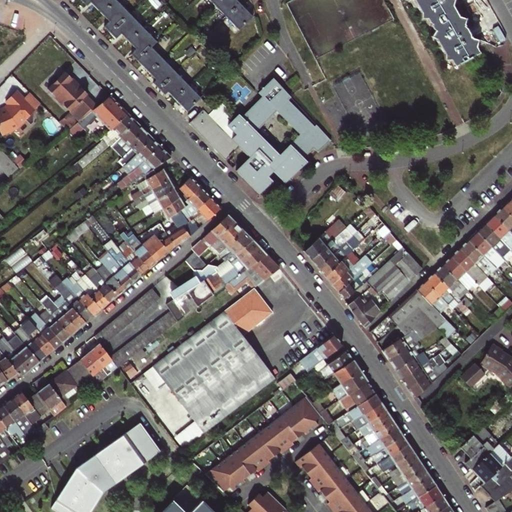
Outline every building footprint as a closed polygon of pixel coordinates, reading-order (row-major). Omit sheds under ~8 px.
[(80,0),(88,8),(92,4),(111,23),(107,28),(118,40),(123,35),(139,50),(133,56),(158,81),(155,84),(167,96),(170,94),(188,113),(202,100),(152,49),(157,44),(144,31),(113,0),(80,0)] [(208,0),(214,5),(240,32),(254,18),(236,0),(208,0)] [(413,0),(420,12),(420,20),(427,18),(434,31),(430,40),(436,40),(444,55),(442,60),(452,61),(455,67),(481,52),(478,47),(480,40),(475,42),(465,23),(467,18),(462,18),(454,4),(456,0),(453,0),(413,0)] [(148,27),(144,31),(157,44),(161,41),(148,27)] [(71,79),(65,73),(47,90),(68,112),(85,95),(79,88),(76,92),(67,83),(71,79)] [(227,127),(236,137),(232,141),(240,150),(248,157),(236,170),(259,195),(273,181),(268,177),(273,172),(284,183),(307,163),(303,157),(313,148),(318,152),(331,140),(316,124),(313,127),(289,100),(291,98),(273,78),(258,92),(261,96),(242,116),(238,114),(230,123),(227,127)] [(22,94),(0,103),(0,132),(42,113),(33,91),(23,96),(22,94)] [(97,120),(109,132),(112,129),(127,115),(109,97),(77,125),(83,132),(97,120)] [(190,126),(226,163),(230,159),(240,150),(232,141),(236,137),(227,127),(230,123),(228,121),(229,120),(224,114),(227,111),(221,105),(212,114),(213,115),(210,118),(204,113),(190,126)] [(75,165),(80,171),(110,146),(111,148),(136,124),(127,115),(112,129),(109,132),(106,135),(108,137),(75,165)] [(111,148),(120,156),(145,133),(136,124),(111,148)] [(145,133),(120,156),(116,159),(124,169),(131,163),(154,142),(145,133)] [(160,149),(154,142),(131,163),(124,169),(130,176),(145,163),(160,149)] [(160,149),(145,163),(153,172),(160,168),(171,160),(160,149)] [(17,172),(0,152),(0,171),(8,181),(17,172)] [(135,198),(137,203),(151,194),(168,182),(160,168),(153,172),(143,180),(146,184),(138,189),(141,194),(135,198)] [(201,190),(190,180),(179,191),(186,198),(185,200),(188,203),(201,190)] [(168,182),(151,194),(156,203),(157,202),(174,191),(168,182)] [(132,195),(129,190),(108,205),(111,209),(132,195)] [(192,222),(196,218),(200,215),(198,212),(210,200),(201,190),(188,203),(186,204),(188,207),(185,209),(179,212),(188,226),(192,222)] [(157,202),(163,211),(179,200),(174,191),(157,202)] [(179,212),(185,209),(179,200),(163,211),(160,212),(166,221),(170,219),(175,226),(171,229),(178,233),(183,230),(188,226),(179,212)] [(196,218),(204,226),(221,211),(210,200),(198,212),(200,215),(196,218)] [(363,213),(371,221),(377,216),(369,207),(363,213)] [(511,216),(504,208),(495,216),(511,233),(511,216)] [(511,233),(495,216),(487,224),(511,250),(511,233)] [(97,222),(93,217),(84,224),(89,229),(97,222)] [(235,225),(228,218),(192,251),(194,254),(198,258),(208,249),(235,225)] [(192,222),(188,226),(183,230),(189,238),(199,231),(192,222)] [(337,222),(330,229),(307,250),(305,252),(312,261),(345,230),(337,222)] [(75,231),(81,237),(90,230),(89,229),(84,224),(75,231)] [(511,250),(487,224),(478,233),(493,249),(500,256),(506,250),(510,254),(511,252),(511,250)] [(235,225),(208,249),(216,258),(244,234),(235,225)] [(189,238),(183,230),(178,233),(171,229),(164,234),(175,249),(189,238)] [(346,229),(345,230),(312,261),(319,270),(345,245),(354,237),(346,229)] [(133,230),(125,235),(133,248),(142,243),(133,230)] [(74,245),(82,238),(81,237),(75,231),(68,237),(74,245)] [(385,237),(392,246),(397,241),(390,232),(385,237)] [(488,254),(493,249),(478,233),(469,241),(495,267),(498,265),(488,254)] [(146,251),(157,265),(175,249),(164,234),(143,248),(146,251)] [(232,253),(235,256),(253,243),(244,234),(216,258),(217,260),(221,257),(223,260),(232,253)] [(134,284),(142,277),(118,247),(112,241),(104,248),(109,254),(134,284)] [(397,241),(392,246),(398,254),(404,249),(397,241)] [(495,267),(469,241),(461,249),(490,278),(498,270),(495,267)] [(118,247),(142,277),(149,271),(133,251),(125,242),(118,247)] [(220,280),(215,272),(181,298),(192,313),(223,290),(229,286),(267,257),(253,243),(235,256),(225,263),(228,267),(231,265),(234,268),(222,277),(222,278),(220,280)] [(325,278),(352,253),(345,245),(319,270),(325,278)] [(135,249),(133,251),(149,271),(157,265),(146,251),(140,256),(135,249)] [(398,254),(377,273),(366,282),(371,288),(409,255),(404,249),(398,254)] [(490,278),(461,249),(452,258),(467,273),(472,278),(481,287),(490,278)] [(223,260),(225,263),(235,256),(232,253),(223,260)] [(325,278),(332,286),(359,261),(352,253),(325,278)] [(100,261),(107,269),(126,291),(134,284),(109,254),(100,261)] [(194,254),(184,262),(193,270),(202,269),(206,266),(198,258),(194,254)] [(422,271),(409,255),(371,288),(378,297),(381,295),(390,304),(411,282),(422,271)] [(250,288),(253,292),(256,290),(281,271),(267,257),(229,286),(233,291),(245,282),(250,288)] [(467,273),(452,258),(444,266),(459,282),(465,288),(467,286),(461,279),(467,273)] [(339,294),(366,269),(359,261),(332,286),(339,294)] [(228,267),(225,263),(218,268),(212,266),(211,267),(215,272),(220,280),(222,278),(222,277),(234,268),(231,265),(228,267)] [(459,282),(444,266),(436,274),(469,308),(472,305),(465,298),(464,299),(459,293),(460,293),(454,286),(459,282)] [(211,267),(181,290),(177,293),(181,298),(215,272),(211,267)] [(118,297),(126,291),(107,269),(99,275),(118,297)] [(371,274),(366,269),(339,294),(345,301),(366,282),(377,273),(375,271),(371,274)] [(469,308),(436,274),(426,283),(449,307),(456,301),(459,305),(458,306),(466,315),(471,310),(469,308)] [(96,288),(110,304),(118,297),(99,275),(95,278),(100,284),(96,288)] [(93,317),(63,281),(59,276),(51,282),(63,296),(86,324),(93,317)] [(78,283),(101,311),(110,304),(96,288),(93,284),(91,282),(86,276),(78,283)] [(67,277),(63,281),(93,317),(101,311),(78,283),(75,286),(67,277)] [(229,286),(223,290),(232,301),(250,288),(245,282),(233,291),(229,286)] [(449,307),(426,283),(418,291),(448,323),(453,318),(448,313),(452,309),(449,307)] [(151,290),(146,293),(155,304),(159,301),(151,290)] [(253,292),(153,366),(205,436),(277,381),(244,337),(257,327),(258,327),(259,326),(258,323),(262,321),(265,322),(266,321),(266,320),(274,314),(256,290),(253,292)] [(389,318),(398,329),(421,310),(437,330),(445,340),(446,341),(456,331),(448,323),(418,291),(389,318)] [(70,337),(78,330),(53,299),(52,298),(49,300),(48,298),(47,300),(41,293),(38,297),(44,305),(70,337)] [(155,304),(146,293),(142,297),(150,308),(155,304)] [(171,298),(174,301),(186,318),(192,313),(181,298),(177,293),(171,298)] [(53,299),(78,330),(86,324),(63,296),(59,299),(57,296),(53,299)] [(142,297),(137,301),(145,312),(150,308),(142,297)] [(365,308),(358,299),(349,307),(367,328),(380,314),(372,303),(365,308)] [(500,306),(505,312),(511,305),(511,303),(507,299),(500,306)] [(145,312),(137,301),(132,305),(140,316),(145,312)] [(186,318),(174,301),(167,307),(179,323),(186,318)] [(70,337),(44,305),(36,312),(40,316),(62,343),(70,337)] [(132,305),(127,309),(135,320),(140,316),(132,305)] [(127,309),(122,314),(131,324),(135,320),(127,309)] [(384,352),(390,362),(419,342),(437,330),(421,310),(398,329),(404,340),(384,352)] [(169,313),(164,317),(172,328),(178,324),(169,313)] [(122,314),(117,317),(126,328),(131,324),(122,314)] [(54,350),(62,343),(40,316),(31,323),(54,350)] [(117,317),(113,322),(121,332),(126,328),(117,317)] [(172,328),(164,317),(160,321),(167,332),(172,328)] [(23,327),(24,329),(47,356),(54,350),(31,323),(30,321),(23,327)] [(167,332),(160,321),(155,324),(163,336),(167,332)] [(121,332),(113,322),(108,326),(116,336),(121,332)] [(163,336),(155,324),(150,328),(158,339),(163,336)] [(491,331),(485,325),(475,334),(481,340),(491,331)] [(108,326),(103,330),(112,340),(116,336),(108,326)] [(158,339),(150,328),(145,332),(152,343),(158,339)] [(47,356),(24,329),(17,335),(20,339),(39,362),(47,356)] [(112,340),(103,330),(98,334),(106,344),(112,340)] [(152,343),(145,332),(139,336),(147,347),(152,343)] [(106,344),(98,334),(93,338),(99,346),(101,349),(106,344)] [(147,347),(139,336),(135,340),(142,351),(147,347)] [(315,368),(324,361),(343,347),(334,336),(300,363),(308,374),(315,368)] [(21,377),(30,370),(10,346),(3,338),(0,339),(0,344),(11,359),(8,362),(17,373),(21,377)] [(10,346),(30,370),(39,362),(20,339),(10,346)] [(142,351),(135,340),(130,343),(138,355),(142,351)] [(446,341),(445,340),(439,344),(446,352),(451,347),(446,341)] [(397,373),(416,360),(411,352),(421,345),(419,342),(390,362),(397,373)] [(130,343),(125,347),(133,358),(138,355),(130,343)] [(0,352),(8,362),(11,359),(0,344),(0,352)] [(99,346),(89,354),(107,377),(117,369),(110,359),(101,349),(99,346)] [(133,358),(125,347),(120,351),(128,362),(133,358)] [(457,355),(451,347),(446,352),(452,359),(453,358),(457,355)] [(510,390),(511,388),(511,360),(511,359),(502,354),(503,353),(493,347),(481,365),(482,366),(479,369),(477,366),(462,380),(470,389),(474,386),(475,387),(483,380),(482,379),(485,376),(485,375),(489,371),(497,376),(510,390)] [(72,353),(79,362),(97,384),(107,377),(89,354),(81,360),(75,351),(72,353)] [(128,362),(120,351),(115,355),(123,366),(128,362)] [(0,371),(7,381),(17,373),(8,362),(0,352),(0,371)] [(315,368),(325,382),(335,375),(355,362),(348,352),(328,367),(324,361),(315,368)] [(123,366),(115,355),(110,359),(117,369),(118,369),(123,366)] [(461,359),(457,355),(453,358),(457,363),(461,359)] [(397,373),(403,382),(431,364),(428,360),(423,363),(420,357),(416,360),(397,373)] [(408,390),(440,369),(435,361),(431,364),(403,382),(408,390)] [(79,362),(66,372),(84,394),(97,384),(79,362)] [(355,362),(335,375),(342,386),(361,373),(355,362)] [(408,390),(415,401),(445,374),(441,368),(440,369),(408,390)] [(78,391),(64,373),(50,384),(60,396),(57,398),(65,408),(71,404),(67,398),(78,391)] [(369,384),(361,373),(342,386),(336,390),(343,400),(369,384)] [(283,392),(298,381),(294,375),(279,386),(283,392)] [(47,383),(42,377),(39,379),(45,387),(35,395),(44,406),(53,418),(65,408),(57,398),(50,388),(47,383)] [(309,392),(315,388),(310,381),(300,389),(305,395),(309,392)] [(349,414),(377,396),(369,384),(343,400),(341,402),(349,414)] [(21,392),(12,398),(31,425),(33,428),(39,436),(48,430),(36,413),(44,406),(35,395),(27,401),(21,392)] [(313,404),(316,402),(309,392),(305,395),(307,397),(313,404)] [(355,422),(382,404),(377,396),(349,414),(339,421),(344,429),(355,422)] [(307,397),(222,463),(208,474),(206,476),(220,489),(228,484),(231,488),(243,478),(242,476),(254,466),(256,469),(262,464),(268,459),(266,457),(278,448),(279,450),(292,440),(290,438),(302,429),(304,431),(316,421),(313,417),(319,412),(313,404),(307,397)] [(12,398),(3,405),(24,434),(30,429),(29,427),(31,425),(12,398)] [(498,406),(502,410),(510,402),(506,398),(498,406)] [(324,412),(325,412),(318,401),(316,402),(313,404),(319,412),(321,415),(324,412)] [(495,416),(502,410),(498,406),(496,403),(489,409),(495,416)] [(361,431),(388,413),(382,404),(355,422),(361,431)] [(3,405),(0,406),(0,420),(10,433),(11,436),(15,432),(19,438),(24,434),(3,405)] [(324,412),(321,415),(330,427),(335,424),(326,411),(325,412),(324,412)] [(393,421),(388,413),(361,431),(364,435),(373,429),(375,433),(393,421)] [(10,433),(0,420),(0,439),(5,447),(10,444),(5,437),(10,433)] [(76,469),(51,508),(56,511),(89,511),(102,491),(158,448),(138,420),(76,469)] [(372,447),(399,429),(393,421),(375,433),(378,437),(369,442),(372,447)] [(341,431),(335,424),(330,427),(336,434),(341,431)] [(29,431),(35,439),(39,436),(33,428),(29,431)] [(492,437),(484,428),(461,450),(471,460),(466,464),(472,471),(491,453),(484,445),(492,437)] [(374,457),(404,437),(399,429),(372,447),(369,449),(374,457)] [(347,440),(341,431),(336,434),(343,442),(347,440)] [(383,463),(410,446),(404,437),(374,457),(380,465),(383,463)] [(349,450),(355,446),(349,438),(347,440),(343,442),(349,450)] [(0,439),(0,463),(11,456),(5,447),(0,439)] [(373,511),(320,444),(296,462),(301,469),(304,467),(312,479),(310,480),(320,493),(322,491),(331,502),(329,504),(334,511),(373,511)] [(355,458),(361,454),(355,446),(349,450),(355,458)] [(395,463),(397,466),(415,454),(410,446),(383,463),(386,468),(395,463)] [(485,484),(503,467),(491,453),(472,471),(485,484)] [(367,462),(361,454),(355,458),(361,465),(367,462)] [(391,475),(394,479),(420,462),(415,454),(397,466),(399,469),(391,475)] [(497,502),(501,499),(511,492),(511,458),(503,467),(485,484),(481,487),(497,502)] [(373,470),(367,462),(361,465),(367,474),(373,470)] [(400,488),(426,470),(420,462),(394,479),(400,488)] [(367,474),(372,480),(374,481),(378,478),(379,478),(376,474),(384,469),(380,465),(373,470),(367,474)] [(431,478),(426,470),(400,488),(402,491),(405,496),(431,478)] [(379,489),(384,486),(379,480),(378,478),(374,481),(379,489)] [(437,487),(431,478),(405,496),(410,504),(413,502),(437,487)] [(384,486),(379,489),(386,497),(389,495),(390,494),(384,486)] [(443,497),(437,487),(413,502),(419,511),(420,511),(425,509),(443,497)] [(284,511),(288,509),(269,492),(264,497),(260,494),(249,505),(253,509),(249,511),(284,511)] [(391,505),(395,502),(389,495),(386,497),(391,505)] [(442,511),(450,507),(443,497),(425,509),(427,511),(442,511)] [(497,502),(486,509),(487,511),(493,511),(504,505),(501,499),(497,502)] [(214,511),(202,500),(190,511),(184,511),(172,500),(160,511),(214,511)] [(397,511),(398,511),(402,509),(397,503),(393,506),(397,511)]
